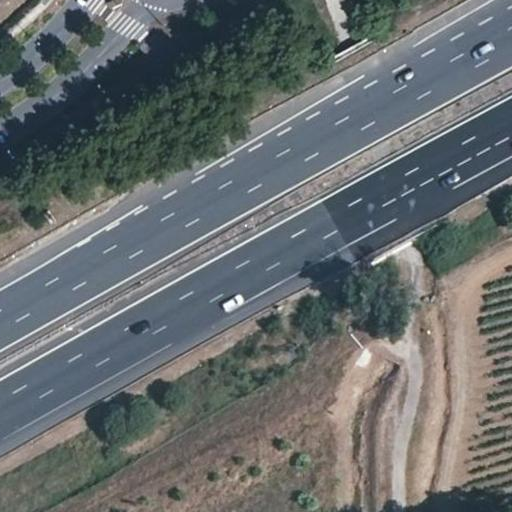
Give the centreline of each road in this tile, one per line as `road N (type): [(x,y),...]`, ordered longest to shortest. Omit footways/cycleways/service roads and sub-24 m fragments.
road 1 (motorway): [(511,36),(0,320)]
road 2 (motorway): [(0,412),(511,131)]
road 3 (unclassified): [(410,248),(413,381),(394,511)]
road 4 (unclassified): [(410,248),(332,0)]
road 5 (secondary): [(0,133),(72,84),(155,0)]
road 6 (secondary): [(90,0),(0,80)]
